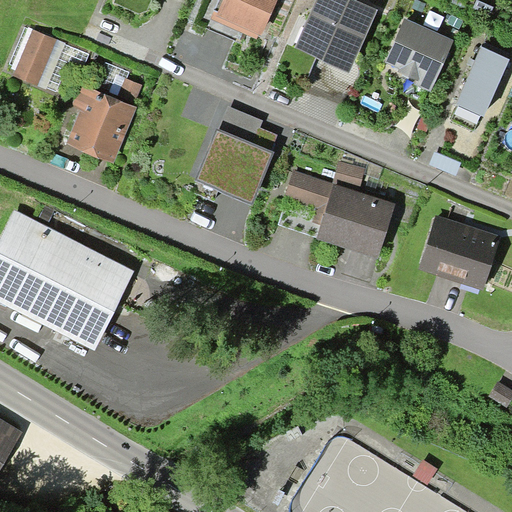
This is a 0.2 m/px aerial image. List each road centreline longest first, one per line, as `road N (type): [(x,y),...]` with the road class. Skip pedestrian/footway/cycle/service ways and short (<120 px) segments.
road 1 (residential): [(511,350),(259,265),(0,157)]
road 2 (residential): [(511,209),(148,56)]
road 3 (secondary): [(214,511),(0,380)]
